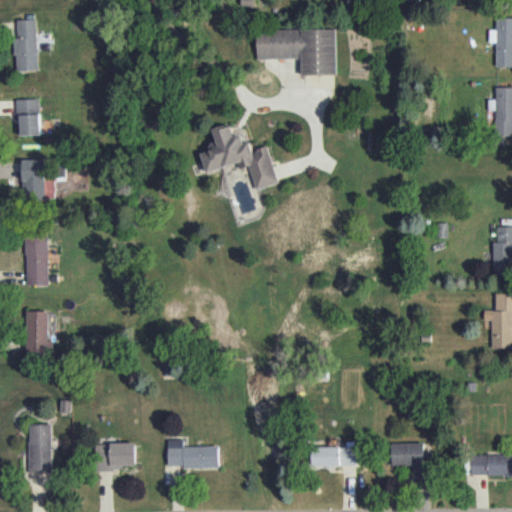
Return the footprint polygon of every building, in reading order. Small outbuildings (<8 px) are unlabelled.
[(511,66),(511,17),(497,17),(497,29),(489,29),(489,42),(497,42),(497,66),(511,66)] [(16,70),(38,70),(37,19),(17,19),(18,38),(15,38),(16,70)] [(336,28),(257,30),(258,58),(301,57),(301,74),(337,74),(336,28)] [(511,86),(496,87),(496,99),(488,99),(489,110),(496,110),(496,136),(511,135),(511,86)] [(41,134),(39,98),(18,99),(20,135),(41,134)] [(207,171),(248,160),(256,189),(278,183),(269,146),(253,150),(251,140),(245,142),(242,133),(234,135),(232,123),(214,128),(217,141),(209,143),(211,150),(202,152),(207,171)] [(23,159),(23,199),(45,199),(45,159),(23,159)] [(511,225),(498,226),(498,241),(493,241),(494,274),(511,273),(511,225)] [(28,285),(49,284),(48,235),(26,236),(28,285)] [(492,347),(511,347),(511,292),(496,292),(495,310),(484,309),(484,320),(492,320),(492,347)] [(50,352),(49,310),(27,310),(27,352),(50,352)] [(52,423),(30,424),(31,474),(53,474),(52,423)] [(168,439),(169,467),(220,466),(219,445),(184,446),(184,439),(168,439)] [(137,442),(96,443),(96,468),(137,467),(137,442)] [(424,442),(392,442),(392,465),(413,464),(413,478),(425,478),(424,442)] [(312,447),(312,466),(356,465),(356,446),(312,447)] [(511,474),(511,454),(471,455),(472,475),(511,474)]
